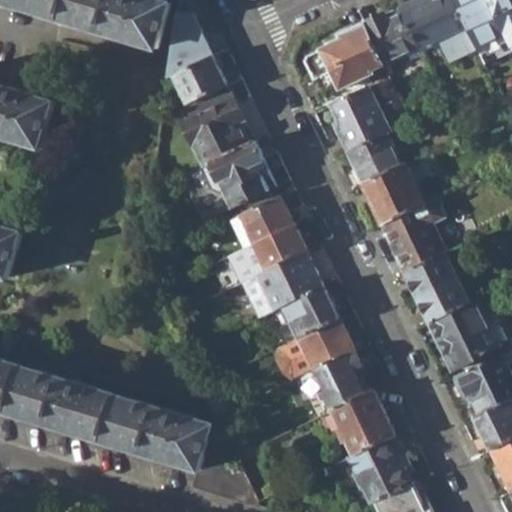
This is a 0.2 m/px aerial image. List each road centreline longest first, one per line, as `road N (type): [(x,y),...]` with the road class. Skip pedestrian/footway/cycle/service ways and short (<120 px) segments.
road 1 (residential): [(249,34),(477,511)]
road 2 (residential): [(0,456),(182,511)]
road 3 (unknown): [(0,17),(158,59)]
